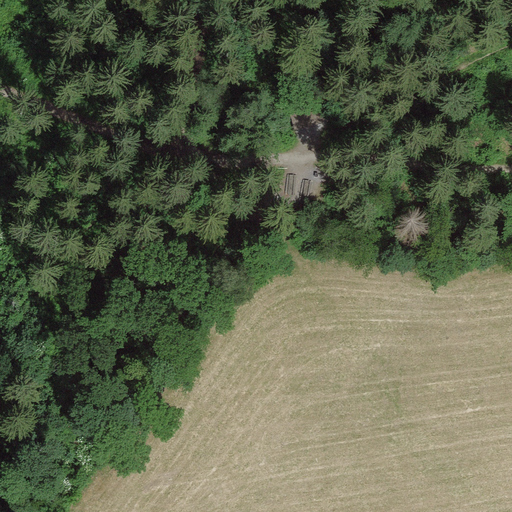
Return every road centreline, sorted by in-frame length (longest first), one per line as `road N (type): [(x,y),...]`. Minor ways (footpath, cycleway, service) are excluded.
road 1 (track): [(0,85),(201,156),(337,144),(511,165)]
road 2 (track): [(122,133),(96,171),(0,240)]
